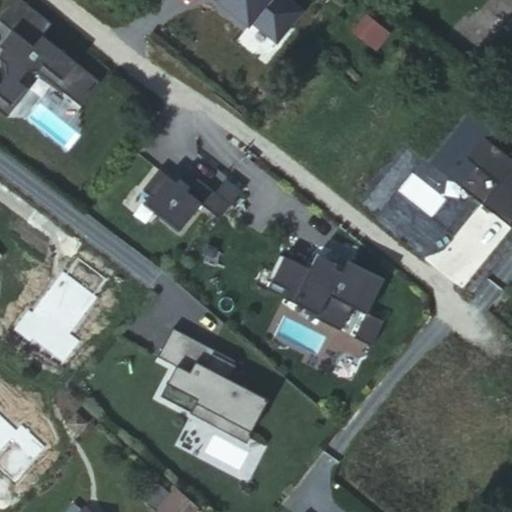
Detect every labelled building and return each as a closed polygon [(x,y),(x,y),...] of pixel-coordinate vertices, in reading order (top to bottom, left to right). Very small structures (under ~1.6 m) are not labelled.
[(48,20),(22,0),(11,0),(0,14),(0,18),(14,29),(0,46),(0,57),(8,64),(9,75),(0,85),(0,109),(6,115),(28,88),(20,82),(28,71),(37,70),(81,106),(100,79),(40,30),(48,20)] [(389,34),(365,14),(352,31),(375,51),(389,34)] [(511,56),(494,40),(461,78),(483,96),(511,63),(511,56)] [(219,219),(241,190),(225,177),(214,192),(196,178),(191,184),(180,176),(176,180),(161,169),(144,190),(154,197),(148,204),(182,234),(205,206),(219,219)] [(373,347),(384,321),(370,314),(386,278),(348,259),(346,265),(317,252),(310,268),(284,255),(272,282),(286,289),(281,299),(341,331),(352,306),(365,312),(354,337),(373,347)] [(214,347),(173,327),(159,355),(179,365),(169,383),(200,399),(194,412),(249,442),(269,401),(205,367),(214,347)] [(194,511),(170,490),(150,511),(194,511)]
